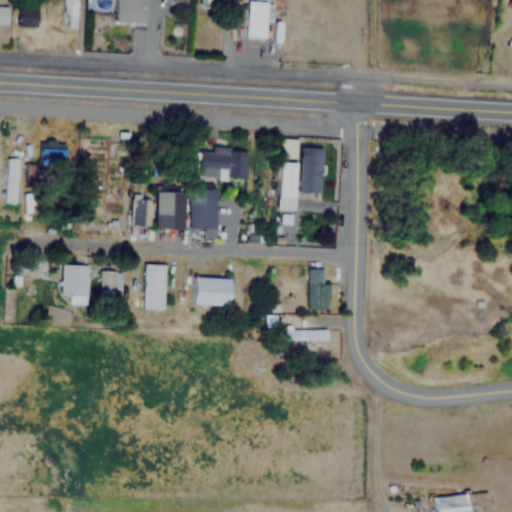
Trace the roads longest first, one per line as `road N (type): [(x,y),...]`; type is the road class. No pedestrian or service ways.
road 1 (primary): [(0,86),(511,115)]
road 2 (tertiary): [(511,388),(426,392),(375,375),(355,322),(354,259)]
road 3 (residential): [(354,259),(152,243)]
road 4 (tertiary): [(354,259),(362,107)]
